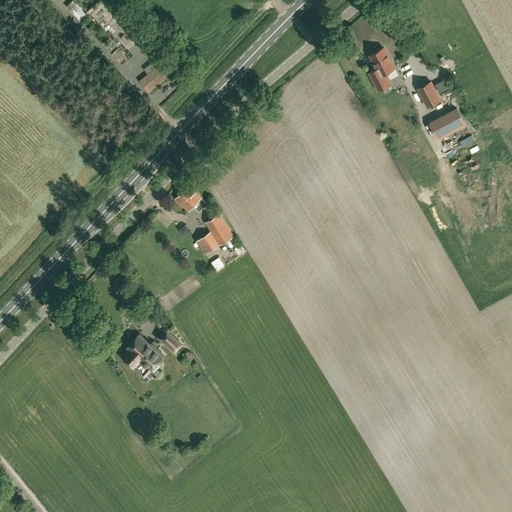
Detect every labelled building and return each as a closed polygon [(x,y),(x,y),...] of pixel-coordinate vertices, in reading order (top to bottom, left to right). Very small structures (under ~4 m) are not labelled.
[(72,0),(69,0),(64,5),(76,20),(84,14),(72,0)] [(383,46),(369,54),(376,67),(368,71),(378,88),(390,82),(384,71),(394,66),(383,46)] [(147,90),(179,65),(171,55),(140,81),(147,90)] [(416,87),(427,106),(442,98),(431,79),(416,87)] [(451,132),(441,115),(429,122),(438,139),(451,132)] [(460,146),(472,141),(470,134),(457,139),(460,146)] [(207,203),(200,197),(201,196),(188,185),(176,198),(188,210),(196,202),(198,203),(200,207),(205,204),(207,203)] [(219,214),(206,222),(211,230),(196,240),(205,253),(232,235),(219,214)] [(184,224),(178,229),(182,234),(188,230),(184,224)] [(215,270),(223,265),(217,256),(209,261),(215,270)] [(175,350),(181,343),(168,330),(161,337),(175,350)] [(144,376),(150,369),(163,356),(139,334),(127,347),(129,349),(123,355),(144,376)]
